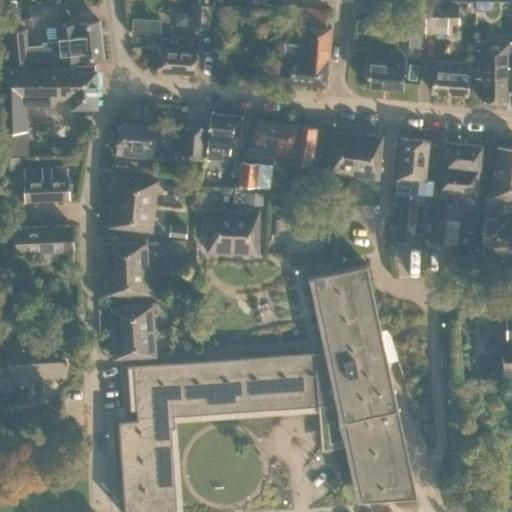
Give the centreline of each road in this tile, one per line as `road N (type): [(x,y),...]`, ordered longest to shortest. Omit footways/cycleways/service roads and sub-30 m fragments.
road 1 (residential): [(98,511),(83,207),(99,129),(123,78)]
road 2 (unknown): [(394,113),(378,259),(383,271),(419,290),(431,315),(446,511)]
road 3 (residential): [(333,108),(163,90),(123,78)]
road 4 (residential): [(511,123),(333,108)]
